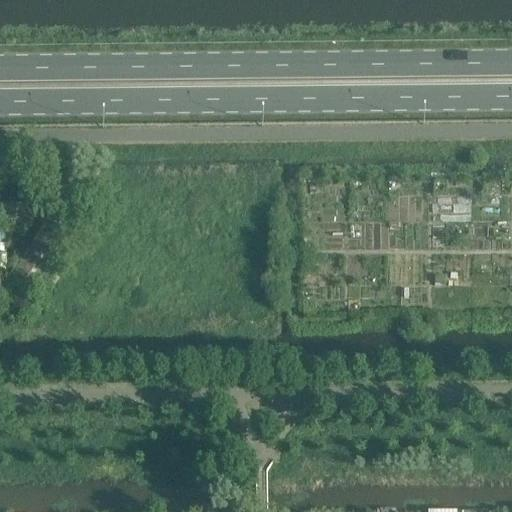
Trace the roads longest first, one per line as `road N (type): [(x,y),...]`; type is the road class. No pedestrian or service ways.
road 1 (primary): [(511,62),(0,68)]
road 2 (primary): [(0,100),(511,95)]
